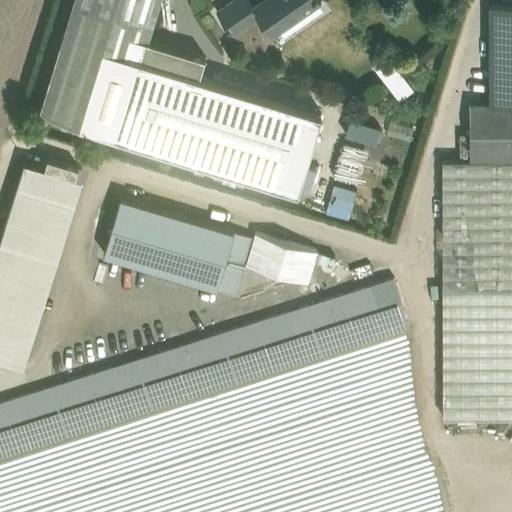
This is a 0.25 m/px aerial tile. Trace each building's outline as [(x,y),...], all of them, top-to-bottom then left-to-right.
[(81,0),(53,115),(315,179),(333,105),(211,76),(218,50),(159,36),(168,0),(81,0)] [(252,8),(268,31),(311,0),(216,0),(215,1),(231,23),(252,8)] [(511,148),(511,3),(489,4),(490,100),(466,100),(467,149),(511,148)] [(445,409),(511,409),(511,157),(448,157),(446,377),(445,409)] [(29,159),(0,275),(0,355),(40,366),(88,173),(29,159)] [(318,279),(326,246),(128,198),(114,257),(246,288),(252,264),(318,279)] [(407,290),(0,386),(0,454),(72,438),(71,433),(267,387),(264,376),(299,368),(299,370),(330,363),(327,350),(416,329),(407,290)]
